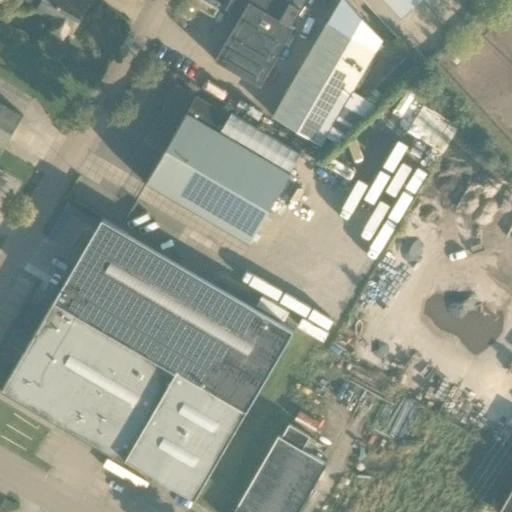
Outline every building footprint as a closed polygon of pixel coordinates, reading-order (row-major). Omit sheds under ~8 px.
[(49,32),(63,40),(70,28),(73,30),(87,6),(76,0),(44,0),(38,10),(56,20),(49,32)] [(279,19),(289,0),(231,0),(226,10),(240,18),(215,61),(259,86),(293,27),(279,19)] [(383,0),(402,20),(423,0),(383,0)] [(376,46),(328,19),(275,115),(322,141),(376,46)] [(410,86),(393,114),(440,143),(453,122),(422,103),(426,96),(410,86)] [(147,182),(250,242),(290,174),(213,130),(223,113),(179,87),(153,131),(171,142),(147,182)] [(0,150),(2,152),(23,117),(0,102),(0,150)] [(264,125),(269,116),(260,111),(255,119),(264,125)] [(105,217),(3,392),(124,463),(125,461),(193,500),(257,392),(295,327),(105,217)] [(297,511),(325,464),(302,450),(310,436),(290,425),(282,438),(277,436),(232,511),(297,511)] [(511,511),(511,490),(499,511),(511,511)]
